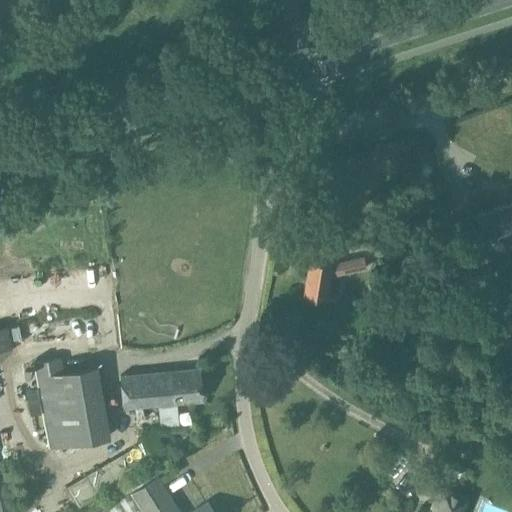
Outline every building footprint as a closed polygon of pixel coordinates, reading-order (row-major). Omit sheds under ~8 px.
[(511,203),(477,215),(484,238),(507,230),(511,246),(511,245),(511,203)] [(372,242),(374,255),(406,252),(405,238),(372,242)] [(331,264),(331,263),(309,260),(304,294),(326,297),(329,276),(366,268),(364,257),(331,264)] [(398,325),(394,338),(405,342),(410,328),(398,325)] [(34,363),(49,449),(107,438),(94,367),(62,372),(60,359),(34,363)] [(179,427),(177,404),(205,402),(200,368),(120,375),(123,409),(158,406),(161,429),(179,427)] [(66,480),(73,499),(112,484),(105,465),(66,480)] [(180,511),(158,476),(135,491),(148,511),(213,511),(208,503),(193,511),(180,511)] [(463,511),(468,499),(465,498),(466,496),(440,485),(431,507),(433,509),(432,511),(463,511)] [(148,511),(135,491),(135,490),(99,511),(148,511)]
